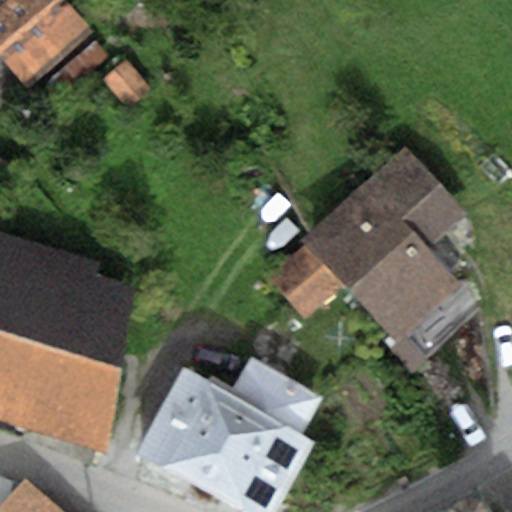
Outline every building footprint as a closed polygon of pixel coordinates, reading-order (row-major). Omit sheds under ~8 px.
[(65,0),(0,0),(0,58),(26,87),(92,29),(65,0)] [(150,89),(127,61),(103,80),(126,108),(150,89)] [(407,147),(302,241),(305,244),(343,287),(396,345),(462,285),(429,249),(468,214),(407,147)] [(11,163),(0,159),(0,191),(1,192),(11,163)] [(0,233),(0,418),(107,453),(133,290),(99,275),(101,262),(0,233)] [(343,287),(305,244),(267,277),(306,320),(343,287)] [(180,357),(125,456),(227,511),(291,511),(331,439),(317,431),(337,395),(247,346),(226,382),(180,357)] [(63,511),(26,479),(0,508),(0,511),(63,511)] [(508,511),(506,508),(500,511),(494,511),(479,490),(445,511),(508,511)]
